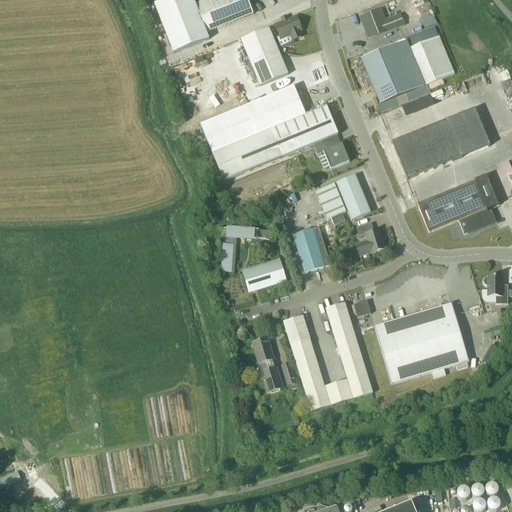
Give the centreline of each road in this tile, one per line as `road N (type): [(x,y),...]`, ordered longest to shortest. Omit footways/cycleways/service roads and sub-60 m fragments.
road 1 (unclassified): [(511,396),(483,415),(305,472),(124,511)]
road 2 (unclassified): [(412,247),(331,58),(320,0)]
road 3 (unclassified): [(412,247),(376,275),(236,317)]
